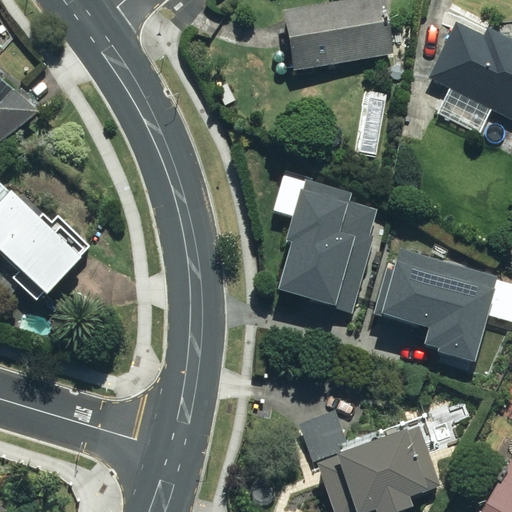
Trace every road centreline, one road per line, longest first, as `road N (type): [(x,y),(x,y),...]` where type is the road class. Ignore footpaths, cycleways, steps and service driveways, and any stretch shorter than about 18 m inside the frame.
road 1 (tertiary): [(178,445),(198,297),(193,241),(162,138),(95,26)]
road 2 (residential): [(0,397),(178,445)]
